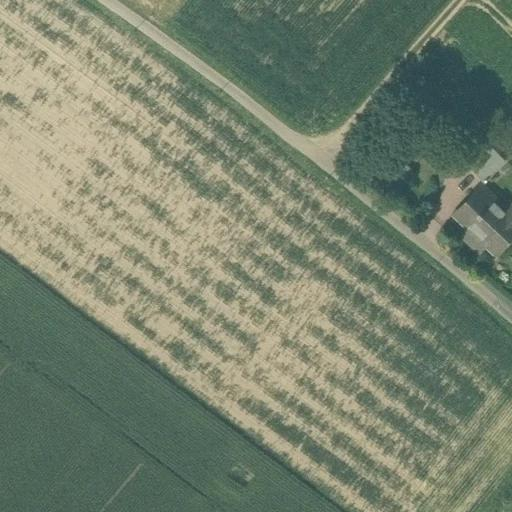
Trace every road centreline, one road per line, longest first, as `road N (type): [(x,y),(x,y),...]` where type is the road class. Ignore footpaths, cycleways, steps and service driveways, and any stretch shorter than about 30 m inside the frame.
road 1 (unclassified): [(107,0),(222,82),(511,318)]
road 2 (track): [(458,0),(320,159)]
